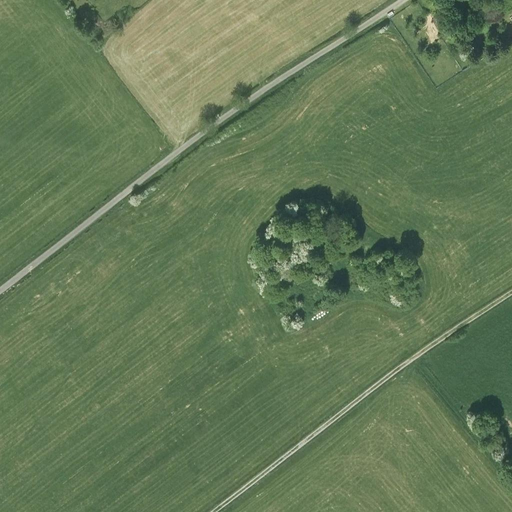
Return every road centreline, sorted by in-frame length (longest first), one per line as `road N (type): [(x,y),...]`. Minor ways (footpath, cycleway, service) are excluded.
road 1 (track): [(404,0),(184,143),(0,287)]
road 2 (track): [(511,292),(410,359),(211,511)]
road 3 (track): [(410,359),(511,472)]
